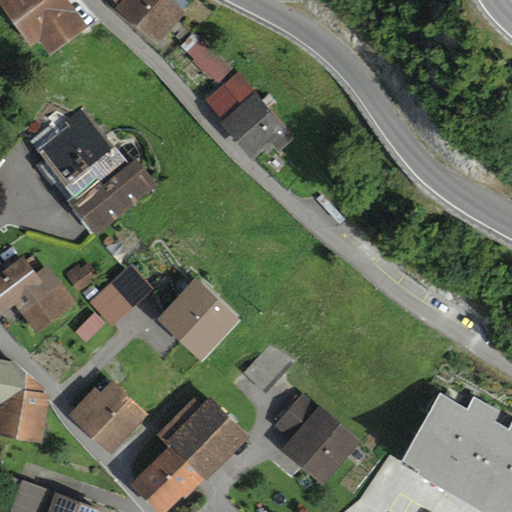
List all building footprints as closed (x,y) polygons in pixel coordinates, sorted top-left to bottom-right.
[(67,0),(0,0),(0,8),(30,50),(40,43),(50,57),(89,29),(67,0)] [(109,0),(117,7),(114,11),(156,47),(185,15),(180,10),(189,0),(109,0)] [(219,83),(232,70),(194,33),(181,46),(219,83)] [(238,73),(206,101),(224,121),(221,124),(253,161),(272,144),(280,153),(296,139),(238,73)] [(71,134),(42,158),(74,198),(69,202),(96,236),(158,186),(136,160),(130,165),(83,107),(62,123),(71,134)] [(3,156),(26,175),(46,150),(23,131),(3,156)] [(23,257),(0,274),(0,319),(15,308),(35,334),(76,304),(47,266),(36,275),(23,257)] [(99,277),(88,263),(81,269),(79,265),(66,274),(78,292),(99,277)] [(132,264),(90,303),(113,328),(155,289),(132,264)] [(17,364),(0,360),(0,436),(43,444),(49,397),(17,364)] [(94,388),(68,415),(111,456),(148,418),(112,383),(101,395),(94,388)] [(362,442),(303,392),(273,427),(290,442),(283,451),(324,486),(362,442)] [(494,511),(511,511),(511,419),(507,427),(495,420),(499,412),(474,398),(468,410),(440,394),(402,460),(494,511)] [(169,448),(130,486),(156,511),(168,511),(182,498),(185,501),(250,438),(211,399),(203,406),(196,399),(157,436),(169,448)] [(46,511),(53,492),(22,480),(10,511),(46,511)] [(104,511),(56,494),(49,511),(104,511)]
